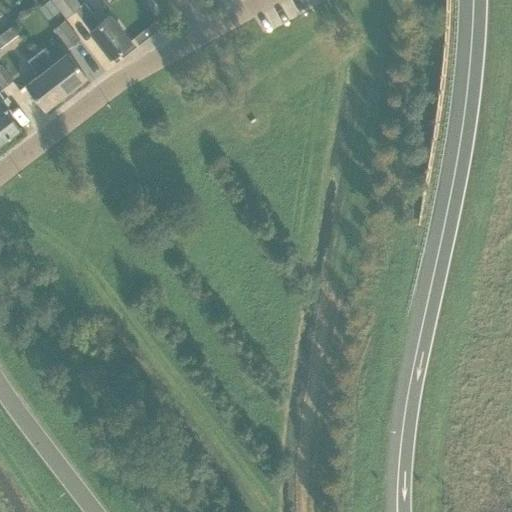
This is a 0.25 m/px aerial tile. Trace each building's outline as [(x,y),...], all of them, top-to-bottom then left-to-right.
[(110,57),(130,41),(109,15),(99,22),(83,2),(80,5),(75,0),(52,0),(66,17),(75,10),(80,17),(90,30),(89,30),(110,57)] [(54,30),(68,47),(78,38),(64,21),(54,30)] [(0,47),(18,34),(12,26),(0,34),(0,47)] [(42,48),(35,54),(64,92),(85,76),(67,52),(53,63),(42,48)] [(64,92),(35,54),(27,60),(35,71),(33,72),(36,76),(25,85),(44,109),(64,92)] [(0,82),(3,87),(12,80),(0,64),(0,82)] [(5,107),(7,106),(0,97),(0,142),(19,128),(5,110),(6,108),(5,107)]
